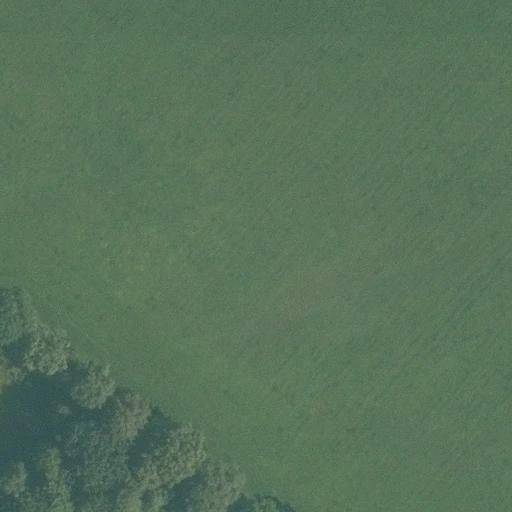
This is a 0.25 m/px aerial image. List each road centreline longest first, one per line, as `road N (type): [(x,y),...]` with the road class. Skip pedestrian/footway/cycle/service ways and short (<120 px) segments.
road 1 (unclassified): [(127,430),(0,318)]
road 2 (unclassified): [(127,430),(51,475),(14,484),(12,511)]
road 3 (unclassified): [(229,511),(127,430)]
